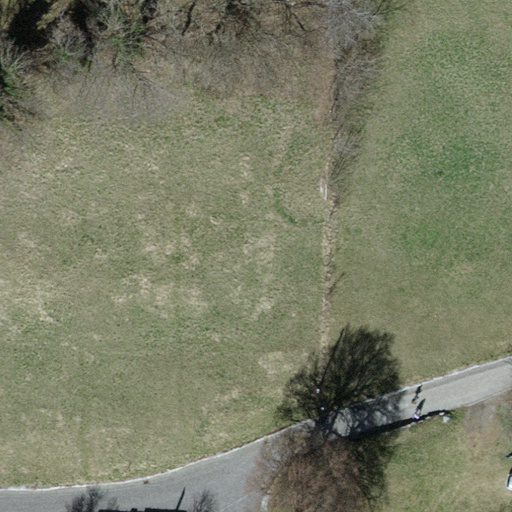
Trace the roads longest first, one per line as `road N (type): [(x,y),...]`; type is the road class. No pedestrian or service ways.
road 1 (track): [(511,380),(341,432),(221,495)]
road 2 (residential): [(221,495),(19,511)]
